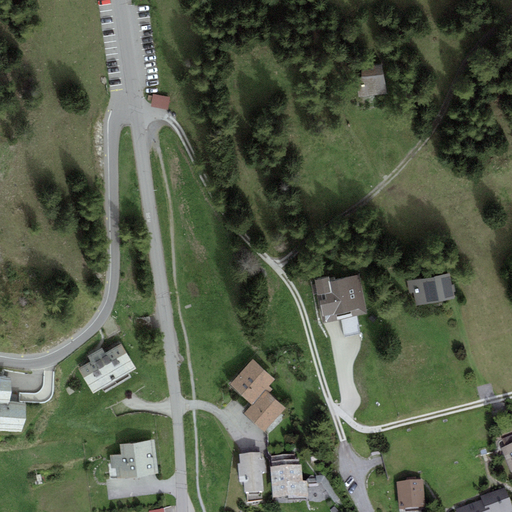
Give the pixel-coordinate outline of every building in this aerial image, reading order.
[(386,94),(381,65),(362,67),(361,77),(356,78),(359,97),(386,94)] [(170,98),(153,95),(153,96),(152,101),(151,107),(168,110),(170,98)] [(450,273),(406,280),(408,293),(414,292),(416,305),(455,299),(450,273)] [(359,275),(329,282),(329,277),(314,280),(323,323),(340,319),(357,316),(367,313),(359,275)] [(357,316),(340,319),(344,337),(360,333),(357,316)] [(90,361),(77,368),(92,394),(101,389),(104,394),(131,378),(128,373),(136,368),(121,344),(106,353),(102,348),(87,357),(90,361)] [(253,359),(230,384),(253,404),(244,413),(265,432),(287,409),(270,393),(273,390),(269,386),(275,380),(253,359)] [(0,432),(23,434),(25,404),(8,403),(10,379),(0,378),(0,432)] [(511,475),(511,436),(501,441),(505,449),(501,451),(511,476),(511,475)] [(157,472),(153,440),(119,444),(121,454),(110,456),(112,469),(117,468),(118,477),(157,472)] [(272,474),(271,474),(274,503),(309,499),(307,485),(303,485),(302,470),(300,470),(299,463),(297,463),(297,456),(271,459),(272,474)] [(261,459),(239,461),(240,470),(237,470),(239,489),(244,489),(245,499),(247,499),(248,503),(263,501),(262,497),(264,497),(262,477),(266,477),(264,464),(261,464),(261,459)] [(421,511),(425,511),(423,484),(396,487),(398,511),(421,511)] [(481,502),(455,511),(511,511),(511,509),(505,489),(480,498),(481,502)]
